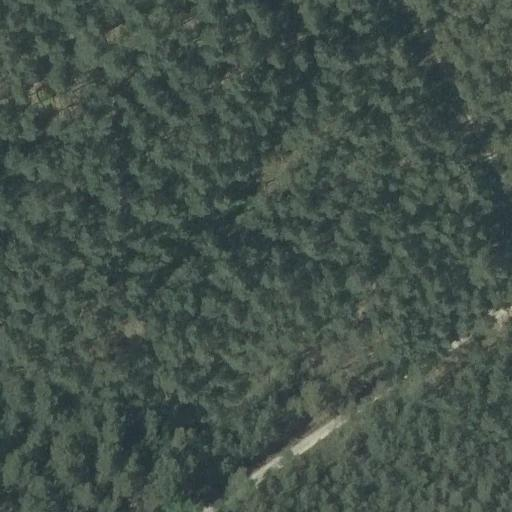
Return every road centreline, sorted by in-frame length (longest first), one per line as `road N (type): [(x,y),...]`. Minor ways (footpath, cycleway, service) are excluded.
road 1 (track): [(204,511),(511,296)]
road 2 (track): [(401,0),(511,197)]
